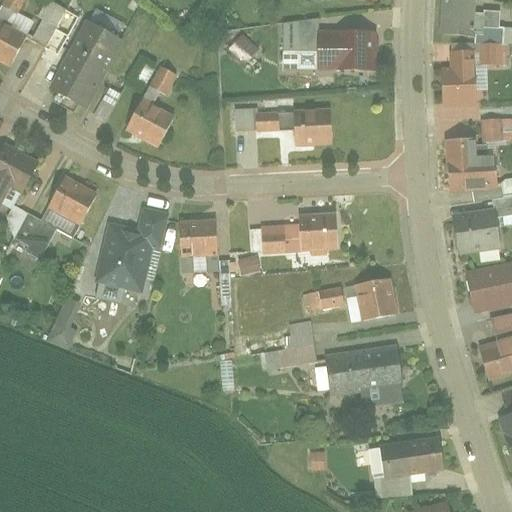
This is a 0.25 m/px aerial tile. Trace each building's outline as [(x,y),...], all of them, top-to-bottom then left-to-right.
[(475,0),(441,0),(440,33),(475,35),(475,0)] [(42,3),(28,42),(47,49),(53,32),(69,38),(77,16),(42,3)] [(52,91),(85,109),(121,41),(88,24),(52,91)] [(0,28),(0,67),(12,74),(28,43),(0,28)] [(241,36),(226,48),(240,65),(254,53),(241,36)] [(375,77),(376,38),(318,36),(317,76),(375,77)] [(483,46),(484,68),(506,67),(506,45),(483,46)] [(451,72),(443,73),(445,110),(479,109),(477,54),(451,55),(451,72)] [(134,83),(145,85),(149,65),(138,63),(134,83)] [(168,97),(174,74),(160,71),(154,93),(168,97)] [(142,104),(126,135),(158,152),(175,121),(142,104)] [(332,150),(332,116),(293,117),(294,150),(332,150)] [(478,143),(511,141),(511,119),(477,120),(478,143)] [(474,143),(446,144),(448,195),(498,192),(497,169),(476,170),(474,143)] [(0,219),(12,194),(24,199),(39,166),(2,149),(0,153),(0,219)] [(98,197),(64,181),(41,228),(74,245),(81,230),(98,197)] [(107,227),(95,289),(141,298),(149,256),(161,258),(168,219),(141,214),(137,233),(107,227)] [(497,214),(453,219),(458,259),(502,254),(497,214)] [(341,258),(339,218),(298,220),(299,230),(261,232),(262,262),(341,258)] [(218,260),(216,225),(177,227),(179,262),(218,260)] [(238,276),(258,271),(254,257),(234,262),(238,276)] [(511,266),(464,276),(472,318),(511,310),(511,266)] [(398,319),(392,283),(356,290),(363,325),(398,319)] [(66,351),(75,332),(65,328),(75,306),(63,301),(44,341),(66,351)] [(262,372),(305,366),(304,356),(313,355),(308,322),(286,325),(286,331),(239,338),(242,357),(260,354),(262,372)] [(511,342),(480,352),(490,387),(511,381),(511,342)] [(404,408),(396,351),(326,360),(331,403),(362,399),(364,413),(404,408)] [(511,417),(500,421),(511,459),(511,417)] [(444,477),(439,442),(381,451),(386,485),(444,477)] [(309,454),(309,471),(319,471),(319,455),(309,454)]
